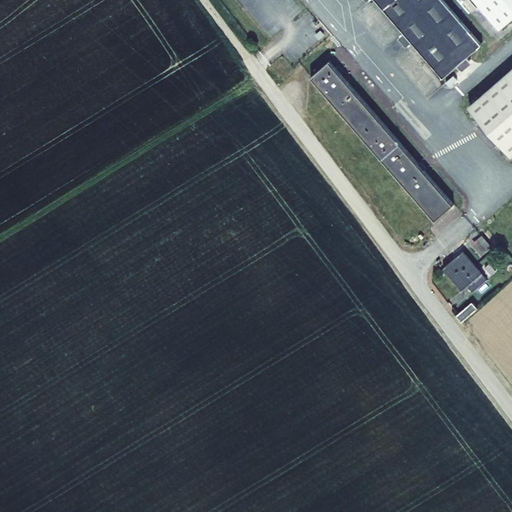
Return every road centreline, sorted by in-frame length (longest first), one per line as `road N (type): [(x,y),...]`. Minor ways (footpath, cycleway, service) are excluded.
road 1 (unclassified): [(511,409),(203,0)]
road 2 (track): [(0,235),(259,73)]
